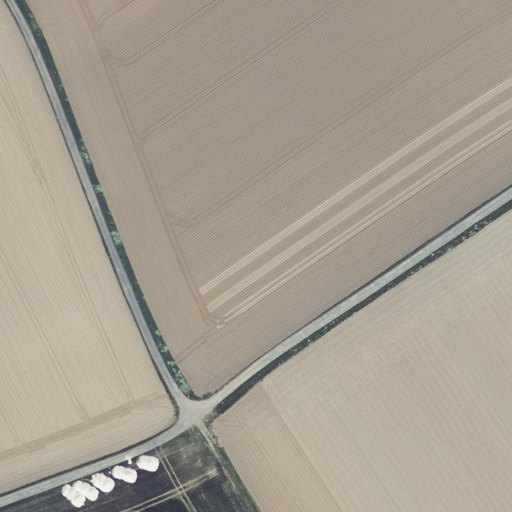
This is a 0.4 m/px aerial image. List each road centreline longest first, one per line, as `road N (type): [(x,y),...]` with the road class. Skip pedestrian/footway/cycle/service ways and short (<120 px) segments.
road 1 (track): [(511,191),(284,345),(159,441),(0,503)]
road 2 (unclassified): [(7,0),(145,336),(192,417)]
